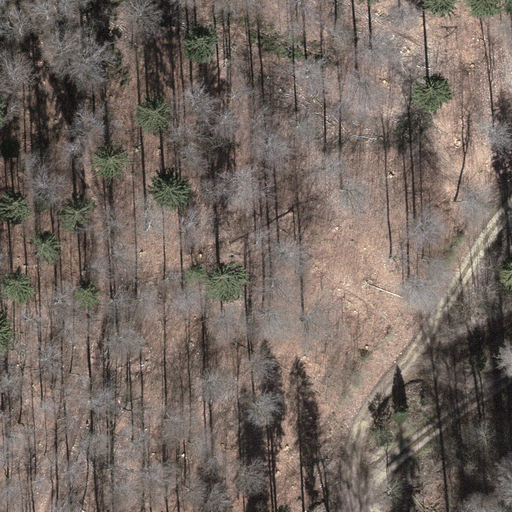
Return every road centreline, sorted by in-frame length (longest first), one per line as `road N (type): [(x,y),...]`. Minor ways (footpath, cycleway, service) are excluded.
road 1 (track): [(511,206),(350,446),(360,493)]
road 2 (track): [(511,373),(360,493)]
